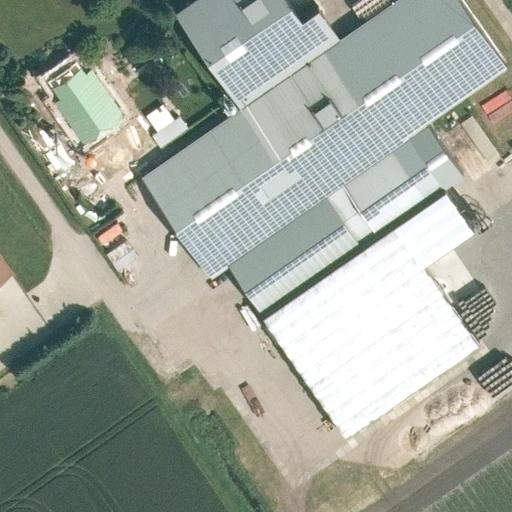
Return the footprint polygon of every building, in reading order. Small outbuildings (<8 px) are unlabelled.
[(240,106),(141,176),(210,275),(227,263),(297,364),(345,433),(478,340),(444,291),(423,261),(473,227),(443,185),(459,174),(422,122),(505,64),(460,0),(393,0),(339,37),(317,5),(301,16),(289,0),(190,0),(174,11),(240,106)] [(87,71),(81,75),(71,60),(42,80),(64,112),(58,116),(78,145),(119,117),(87,71)] [(466,120),(490,160),(501,153),(477,113),(466,120)] [(509,141),(511,138),(511,119),(500,130),(509,141)] [(0,280),(12,273),(0,255),(0,280)]
